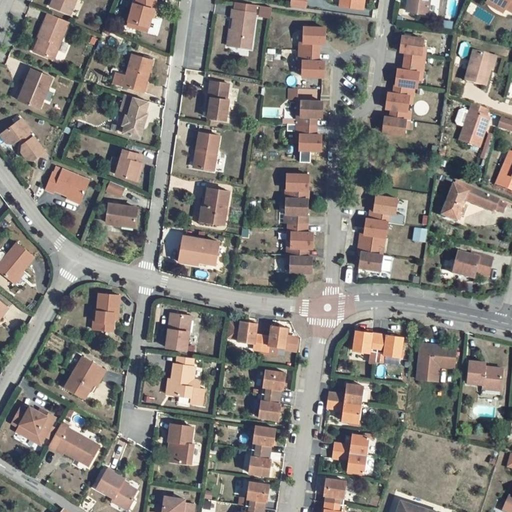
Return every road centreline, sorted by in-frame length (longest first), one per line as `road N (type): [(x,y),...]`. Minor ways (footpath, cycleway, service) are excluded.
road 1 (residential): [(145,279),(188,0)]
road 2 (residential): [(327,307),(297,511)]
road 3 (residential): [(145,279),(238,301),(327,307)]
road 4 (residential): [(338,123),(327,307)]
road 5 (residential): [(327,307),(379,301),(504,323)]
road 6 (residential): [(74,259),(0,394)]
road 7 (residential): [(133,428),(145,279)]
